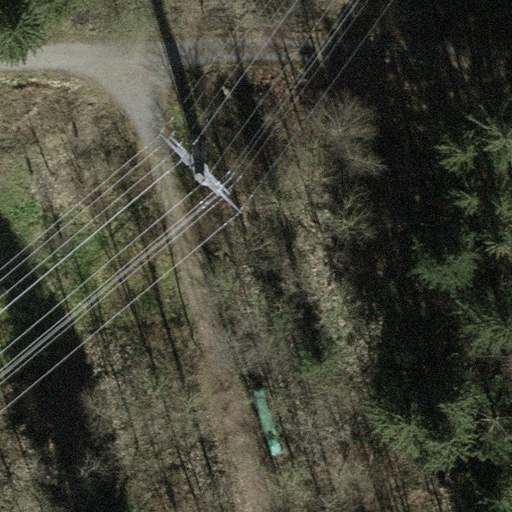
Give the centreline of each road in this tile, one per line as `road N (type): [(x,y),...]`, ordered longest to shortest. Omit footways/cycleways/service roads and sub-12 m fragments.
road 1 (track): [(0,59),(134,53),(511,74)]
road 2 (track): [(270,511),(134,53)]
